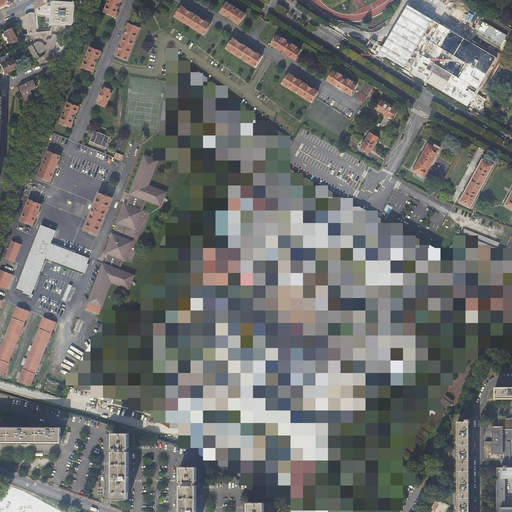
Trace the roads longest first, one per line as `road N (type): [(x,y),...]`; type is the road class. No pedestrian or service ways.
road 1 (secondary): [(250,0),(423,107)]
road 2 (secondary): [(430,93),(278,0)]
road 3 (residential): [(511,379),(490,384),(477,409),(478,511)]
road 4 (tertiary): [(58,74),(10,191)]
